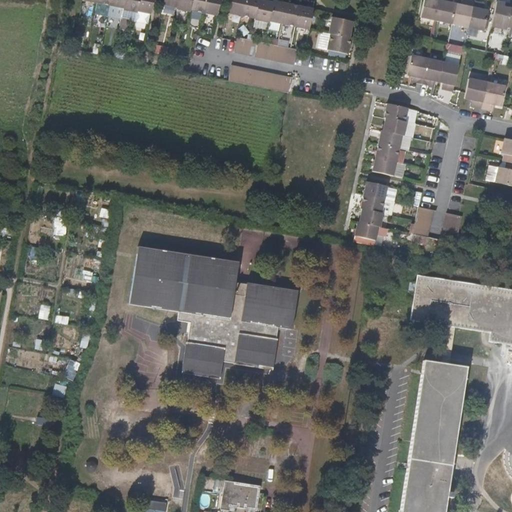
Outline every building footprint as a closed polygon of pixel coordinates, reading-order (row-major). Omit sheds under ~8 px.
[(109,0),(109,6),(122,8),(123,0),(109,0)] [(123,0),(122,8),(122,10),(135,12),(135,11),(137,0),(123,0)] [(137,0),(135,11),(148,13),(150,0),(137,0)] [(186,9),(188,0),(174,0),(174,7),(173,10),(186,12),(186,9)] [(201,12),(202,0),(188,0),(186,9),(201,12)] [(217,0),(202,0),(201,12),(214,15),(217,0)] [(227,0),(226,12),(241,15),(244,0),(227,0)] [(244,0),(241,15),(254,17),(257,0),(244,0)] [(267,0),(257,0),(254,17),(253,20),(266,23),(267,20),(270,1),(267,0)] [(270,0),(270,1),(267,20),(280,23),(284,2),(272,0),(270,0)] [(424,0),(421,16),(437,20),(440,0),(424,0)] [(440,0),(437,20),(452,23),(456,3),(452,2),(452,0),(440,0)] [(452,23),(467,26),(473,0),(472,0),(461,0),(461,4),(456,3),(452,23)] [(473,0),(467,26),(483,29),(487,10),(482,9),(484,2),(473,0)] [(511,6),(503,5),(504,1),(498,0),(495,0),(491,24),(505,27),(506,23),(511,23),(511,6)] [(284,2),(280,23),(294,26),(297,5),(284,2)] [(297,5),(294,26),(307,28),(311,8),(297,5)] [(118,29),(120,15),(113,14),(111,28),(118,29)] [(127,17),(120,15),(118,29),(125,31),(127,17)] [(328,30),(330,30),(350,34),(352,21),(331,17),(328,30)] [(350,34),(330,30),(327,44),(349,48),(351,34),(350,34)] [(240,52),(242,37),(235,36),(233,51),(240,52)] [(250,39),(242,37),(240,52),(247,54),(250,39)] [(256,40),(250,39),(247,54),(254,55),(256,40)] [(263,41),(256,40),(254,55),(260,56),(263,41)] [(269,43),(263,41),(260,56),(267,58),(269,43)] [(276,44),(269,43),(267,58),(274,59),(276,44)] [(283,45),(276,44),(274,59),(280,60),(283,45)] [(289,46),(283,45),(280,60),(286,61),(289,46)] [(296,48),(289,46),(286,61),(293,63),(296,48)] [(422,85),(427,58),(411,55),(408,75),(412,76),(411,82),(422,85)] [(442,62),(427,58),(422,85),(432,87),(433,80),(439,81),(442,62)] [(460,65),(442,62),(439,81),(442,82),(441,89),(455,91),(460,65)] [(230,65),(227,80),(234,81),(237,67),(230,65)] [(237,67),(234,81),(241,83),(244,68),(237,67)] [(244,68),(241,83),(248,84),(251,69),(244,68)] [(251,69),(248,84),(255,85),(257,71),(251,69)] [(261,86),(264,72),(257,71),(255,85),(261,86)] [(261,86),(268,88),(270,73),(264,72),(261,86)] [(268,88),(275,89),(278,75),(270,73),(268,88)] [(275,89),(281,90),(283,76),(278,75),(275,89)] [(281,90),(284,91),(288,92),(290,77),(283,76),(281,90)] [(472,103),(470,110),(481,112),(487,86),(468,82),(465,102),(472,103)] [(487,86),(481,112),(493,115),(494,108),(501,109),(505,90),(487,86)] [(383,123),(384,123),(404,127),(407,113),(386,109),(383,123)] [(404,127),(384,123),(381,136),(401,140),(402,141),(405,128),(404,127)] [(401,140),(381,136),(380,135),(377,148),(398,153),(401,140)] [(498,165),(500,166),(511,168),(511,145),(499,143),(496,157),(499,158),(498,165)] [(398,153),(377,148),(375,161),(395,165),(398,153)] [(395,165),(375,161),(372,175),(392,180),(395,165)] [(493,171),(490,187),(510,191),(511,183),(511,182),(511,168),(500,166),(499,173),(493,171)] [(363,199),(394,206),(396,193),(387,191),(387,190),(366,185),(363,199)] [(361,214),(383,218),(392,220),(394,206),(363,199),(360,214),(361,214)] [(417,208),(415,214),(431,217),(432,211),(417,208)] [(359,226),(378,230),(380,231),(383,218),(361,214),(359,226)] [(415,214),(414,221),(429,224),(431,217),(415,214)] [(446,214),(444,221),(460,224),(462,217),(446,214)] [(414,221),(412,228),(428,231),(429,224),(414,221)] [(444,221),(443,227),(459,230),(460,224),(444,221)] [(357,226),(353,243),(374,247),(378,230),(359,226),(357,226)] [(443,227),(442,234),(457,237),(459,230),(443,227)] [(428,231),(412,228),(411,235),(427,237),(428,231)] [(442,234),(440,241),(456,243),(457,237),(442,234)] [(276,338),(277,334),(278,327),(292,329),(298,290),(235,281),(238,261),(138,246),(129,303),(178,310),(178,314),(177,319),(190,321),(186,343),(181,372),(220,378),(222,360),(235,363),(272,369),(274,361),(277,339),(276,338)] [(446,326),(454,327),(489,332),(489,341),(511,344),(511,289),(417,275),(410,320),(446,326)] [(442,350),(451,351),(454,327),(446,326),(442,350)] [(449,365),(451,351),(442,350),(441,363),(449,365)] [(444,511),(466,367),(449,365),(441,363),(423,361),(399,511),(444,511)] [(96,467),(96,465),(93,461),(91,461),(90,462),(88,463),(86,465),(86,466),(89,470),(92,470),(93,470),(95,469),(96,467)] [(214,479),(213,491),(221,492),(222,480),(214,479)] [(244,504),(243,507),(255,509),(258,486),(224,480),(220,508),(228,509),(229,504),(235,506),(236,503),(244,504)] [(164,511),(166,503),(155,501),(146,499),(144,511),(164,511)]
